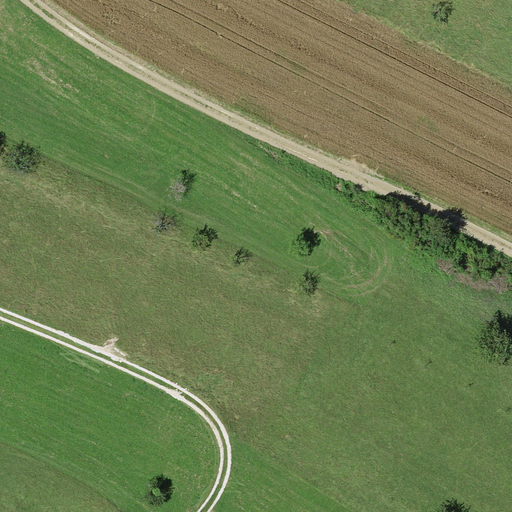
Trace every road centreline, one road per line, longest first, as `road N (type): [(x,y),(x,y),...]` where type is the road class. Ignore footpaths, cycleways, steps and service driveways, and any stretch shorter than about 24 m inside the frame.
road 1 (track): [(33,0),(89,42),(511,254)]
road 2 (track): [(0,314),(192,397),(221,433),(223,478),(200,511)]
